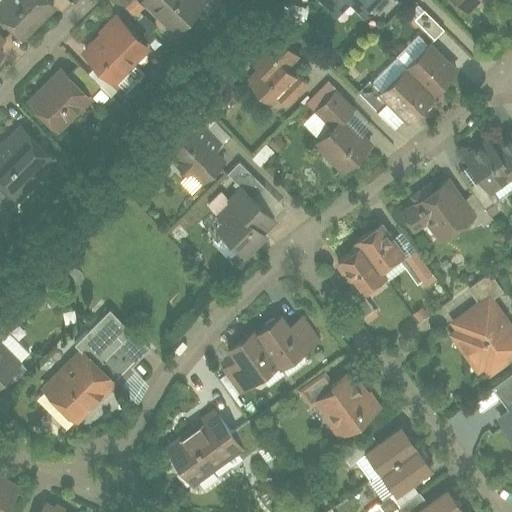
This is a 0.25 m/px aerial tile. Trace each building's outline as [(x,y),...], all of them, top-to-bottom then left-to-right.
[(0,0),(0,13),(24,37),(55,5),(49,0),(0,0)] [(202,0),(141,0),(174,30),(202,0)] [(316,0),(335,18),(348,4),(361,17),(377,0),(316,0)] [(483,0),(452,0),(468,16),(483,0)] [(148,43),(114,12),(78,50),(113,82),(148,43)] [(300,52),(273,27),(245,55),(266,75),(253,89),(267,102),(273,95),(283,105),(306,81),(289,64),(300,52)] [(428,40),(403,66),(430,92),(456,66),(428,40)] [(90,96),(58,65),(25,99),(57,130),(90,96)] [(403,66),(378,92),(405,118),(430,92),(403,66)] [(329,124),(308,144),(337,173),(371,140),(346,115),(353,108),(333,88),(313,108),(329,124)] [(220,142),(186,110),(160,138),(194,171),(201,177),(222,155),(215,148),(220,142)] [(55,156),(17,120),(0,138),(0,181),(16,197),(55,156)] [(487,132),(460,151),(490,192),(511,175),(511,127),(493,141),(487,132)] [(279,204),(238,161),(227,172),(237,183),(225,194),(228,197),(213,211),(220,218),(214,224),(244,256),(267,234),(263,229),(275,218),(270,213),(279,204)] [(413,199),(397,209),(413,231),(425,223),(436,238),(473,212),(446,172),(435,180),(432,175),(408,191),(413,199)] [(358,242),(334,257),(357,291),(381,275),(377,269),(403,252),(380,218),(354,235),(358,242)] [(511,358),(511,321),(493,295),(502,289),(488,271),(466,287),(476,300),(439,327),(480,382),(511,358)] [(233,359),(220,367),(237,393),(278,365),(280,367),(320,341),(301,313),(288,322),(280,310),(252,329),(250,326),(223,345),(233,359)] [(0,340),(0,380),(20,361),(0,340)] [(80,345),(39,385),(74,421),(115,382),(80,345)] [(335,435),(378,406),(348,362),(328,376),(322,369),(295,388),(308,407),(313,404),(335,435)] [(511,372),(493,386),(507,405),(494,414),(511,438),(511,372)] [(241,445),(212,407),(161,446),(190,483),(241,445)] [(377,470),(414,443),(398,421),(361,447),(377,470)] [(393,492),(430,466),(414,443),(377,470),(393,492)] [(0,511),(3,511),(18,487),(0,476),(0,511)] [(451,511),(459,506),(442,484),(406,511),(407,511),(451,511)] [(67,511),(42,499),(35,511),(67,511)]
